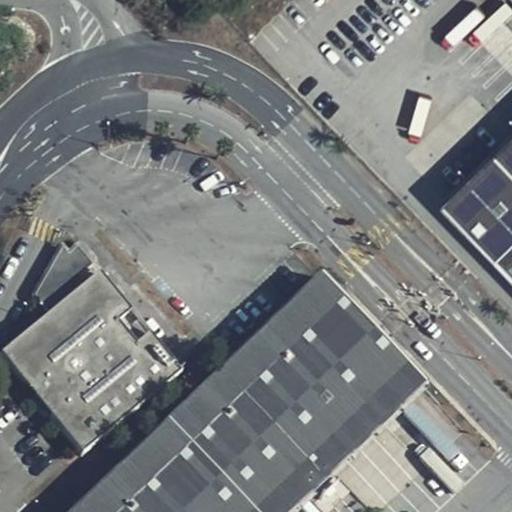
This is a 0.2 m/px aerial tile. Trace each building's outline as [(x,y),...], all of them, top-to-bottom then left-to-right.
[(511,139),(449,200),(511,265),(511,139)] [(181,371),(148,334),(135,344),(116,323),(130,311),(98,273),(0,352),(0,358),(80,453),(181,371)] [(144,448),(204,511),(296,511),(314,495),(339,471),(428,386),(325,276),(144,448)] [(135,344),(148,334),(130,311),(116,323),(135,344)] [(204,511),(144,448),(76,511),(204,511)] [(339,471),(314,495),(330,511),(334,511),(358,491),(339,471)]
